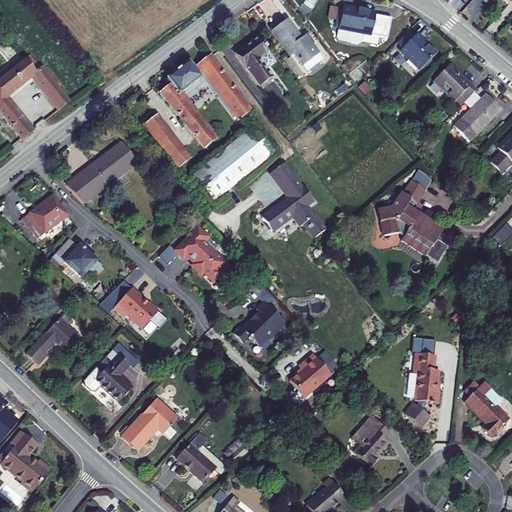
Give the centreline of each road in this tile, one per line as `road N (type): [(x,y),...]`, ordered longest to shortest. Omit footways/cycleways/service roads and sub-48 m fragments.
road 1 (tertiary): [(29,155),(235,0)]
road 2 (residential): [(202,321),(182,293),(70,201),(29,155)]
road 3 (tertiary): [(103,467),(0,368)]
